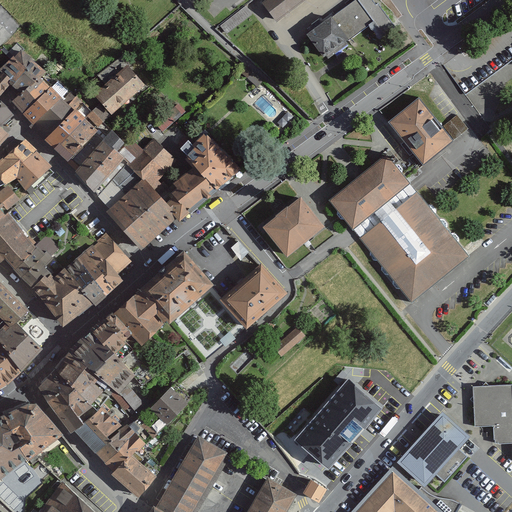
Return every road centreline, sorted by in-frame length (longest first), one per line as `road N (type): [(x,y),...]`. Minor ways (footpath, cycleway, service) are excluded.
road 1 (tertiary): [(503,0),(180,239),(62,347)]
road 2 (residential): [(511,302),(324,511)]
road 3 (residential): [(128,511),(28,384)]
